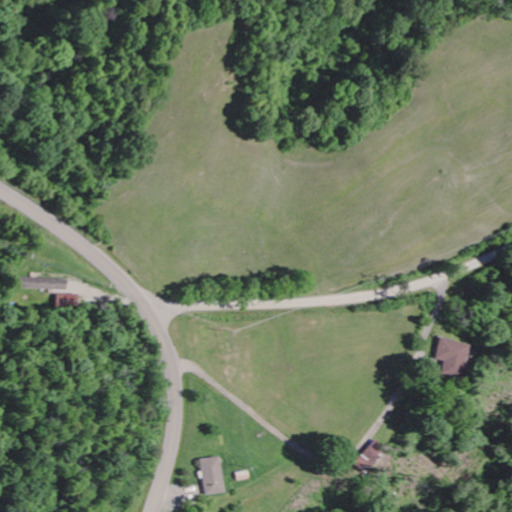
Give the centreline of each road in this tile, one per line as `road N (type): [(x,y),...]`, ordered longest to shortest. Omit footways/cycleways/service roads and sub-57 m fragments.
road 1 (secondary): [(151,511),(174,413),(158,329),(109,268),(0,191)]
road 2 (residential): [(138,299),(402,290),(511,243)]
